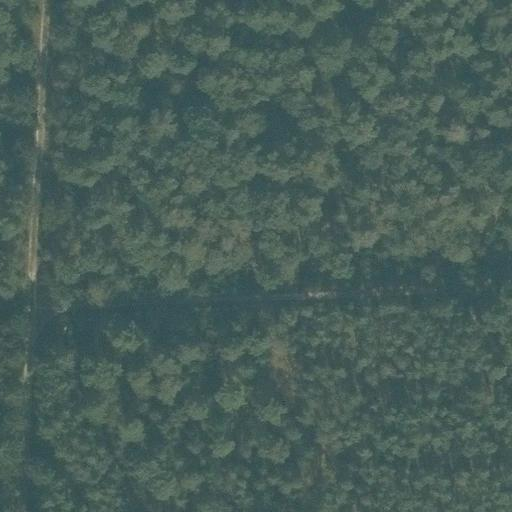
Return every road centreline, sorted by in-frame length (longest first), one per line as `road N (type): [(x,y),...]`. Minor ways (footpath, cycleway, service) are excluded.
road 1 (track): [(38,301),(511,285)]
road 2 (track): [(44,0),(29,268),(38,301)]
road 3 (track): [(134,511),(38,301)]
road 4 (track): [(12,511),(38,301)]
